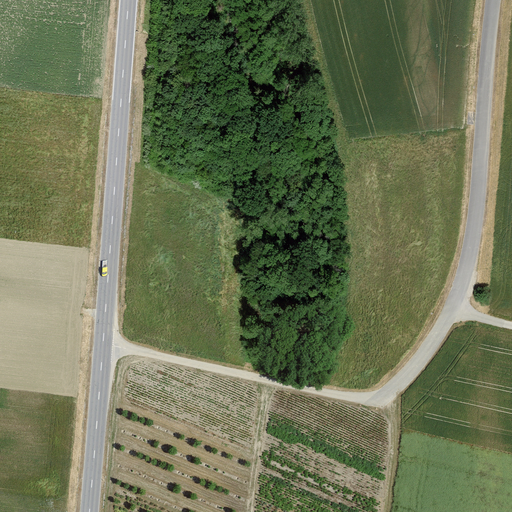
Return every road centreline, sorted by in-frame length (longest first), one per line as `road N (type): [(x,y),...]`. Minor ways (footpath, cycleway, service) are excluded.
road 1 (unclassified): [(454,312),(426,358),(386,396),(366,399),(108,340)]
road 2 (secondary): [(108,340),(128,0)]
road 3 (unclassified): [(491,0),(469,261),(454,312)]
road 4 (secondary): [(91,511),(108,340)]
